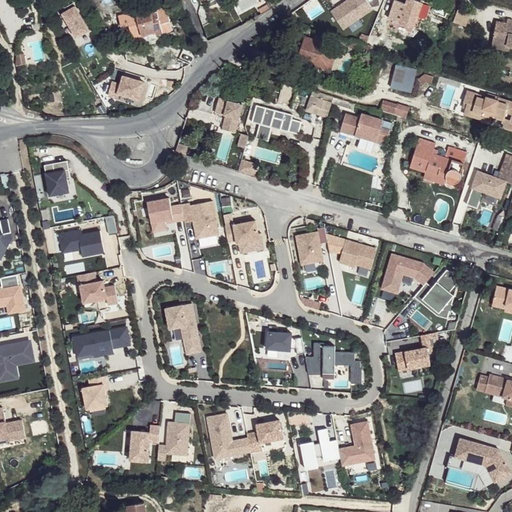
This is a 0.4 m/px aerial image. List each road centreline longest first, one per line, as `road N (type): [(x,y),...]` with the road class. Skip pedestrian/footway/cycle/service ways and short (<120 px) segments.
road 1 (residential): [(288,307),(159,274),(144,283),(161,388),(349,405),(369,398),(380,376),(366,335),(292,308)]
road 2 (unclassified): [(9,131),(75,474),(96,493),(151,499),(160,511)]
road 3 (residential): [(483,252),(413,511)]
road 4 (residential): [(274,193),(464,247)]
road 5 (tertiary): [(155,119),(290,0)]
